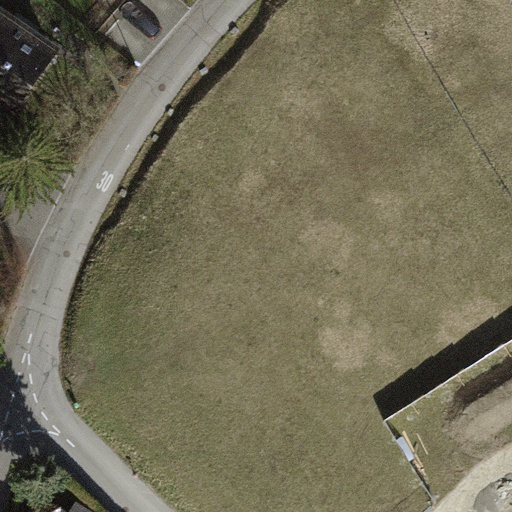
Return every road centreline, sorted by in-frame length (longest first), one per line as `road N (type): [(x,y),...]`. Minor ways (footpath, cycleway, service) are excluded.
road 1 (residential): [(234,0),(135,115),(68,227),(13,402)]
road 2 (residential): [(13,402),(57,429),(135,511)]
